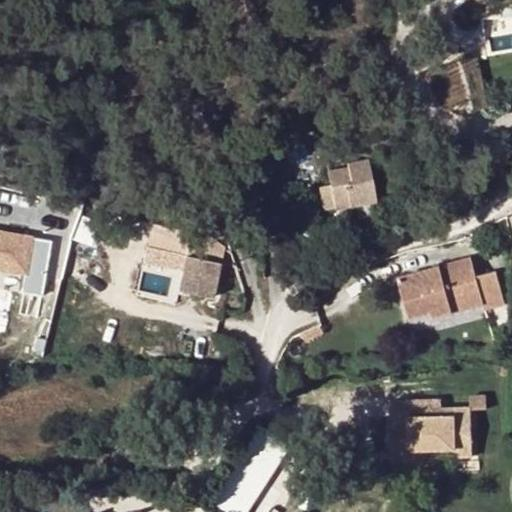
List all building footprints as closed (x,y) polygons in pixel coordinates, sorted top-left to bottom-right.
[(336,205),(337,208),(377,199),(373,178),(371,178),(369,169),(357,172),(359,180),(331,186),(333,194),(336,205)] [(328,207),(336,205),(333,194),(328,196),(326,197),(328,207)] [(188,256),(221,263),(226,239),(193,232),(188,256)] [(0,268),(25,272),(31,238),(0,233),(0,268)] [(37,235),(28,273),(43,277),(53,239),(37,235)] [(213,297),(221,263),(188,256),(181,290),(213,297)] [(504,303),(496,272),(490,273),(476,277),(470,259),(398,279),(409,317),(431,311),(432,317),(483,303),(485,309),(504,303)] [(487,263),(490,273),(496,272),(493,261),(487,263)] [(323,333),(320,326),(300,336),(303,343),(323,333)] [(390,402),(391,439),(408,439),(409,451),(440,450),(440,443),(454,443),(454,450),(454,458),(472,457),(471,407),(429,408),(429,400),(390,402)] [(251,507),(293,443),(261,423),(220,487),(251,507)] [(409,451),(408,439),(391,439),(391,451),(409,451)]
